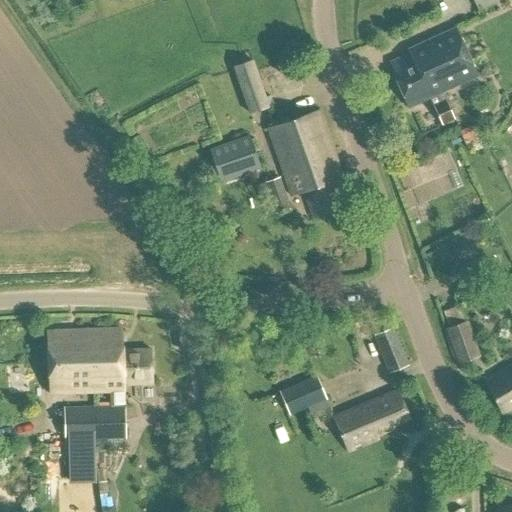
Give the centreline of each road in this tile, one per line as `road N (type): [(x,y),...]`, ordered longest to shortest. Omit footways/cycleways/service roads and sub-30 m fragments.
road 1 (unclassified): [(403,284),(231,309),(95,297),(0,301)]
road 2 (unclassified): [(403,284),(328,52),(320,0)]
road 3 (unclassified): [(511,459),(479,442),(442,391),(403,284)]
